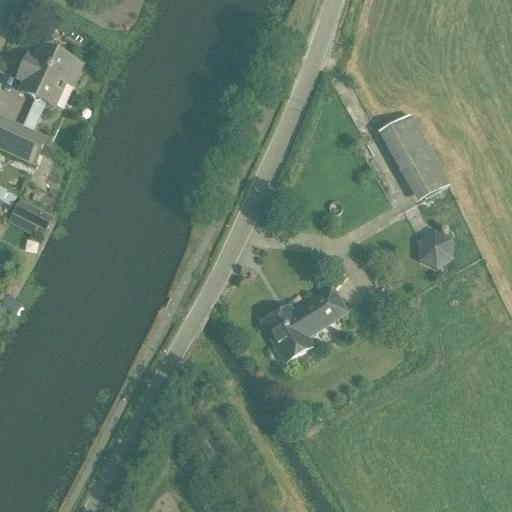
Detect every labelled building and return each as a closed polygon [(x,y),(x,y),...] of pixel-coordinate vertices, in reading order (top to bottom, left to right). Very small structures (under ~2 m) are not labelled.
[(72,89),(82,67),(40,49),(35,60),(28,57),(18,82),(24,85),(19,95),(35,102),(29,116),(38,120),(44,106),(55,111),(66,87),(72,89)] [(0,121),(0,150),(35,166),(46,142),(0,121)] [(21,203),(14,217),(38,229),(46,233),(52,220),(21,203)] [(452,243),(434,235),(418,245),(419,265),(437,274),(453,263),(452,243)] [(347,319),(345,316),(331,293),(293,317),(289,311),(263,327),(287,367),(315,350),(310,341),(347,319)]
